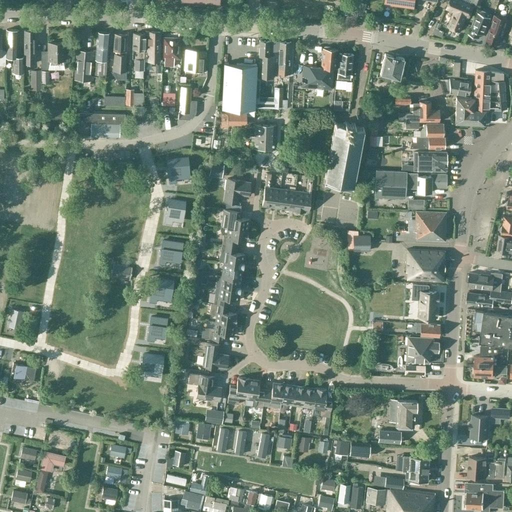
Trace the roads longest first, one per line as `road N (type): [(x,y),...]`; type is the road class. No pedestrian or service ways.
road 1 (residential): [(450,387),(335,378),(257,358),(249,333),(267,284),(261,244),(280,225),(300,229)]
road 2 (tertiary): [(351,33),(0,17)]
road 3 (residential): [(0,409),(156,440),(145,511)]
road 4 (tertiary): [(511,65),(351,33)]
road 5 (residential): [(461,245),(467,156),(484,133),(511,131)]
road 6 (tertiary): [(450,387),(461,245)]
road 7 (tertiary): [(461,245),(472,181),(511,132)]
road 8 (tertiary): [(443,511),(450,387)]
